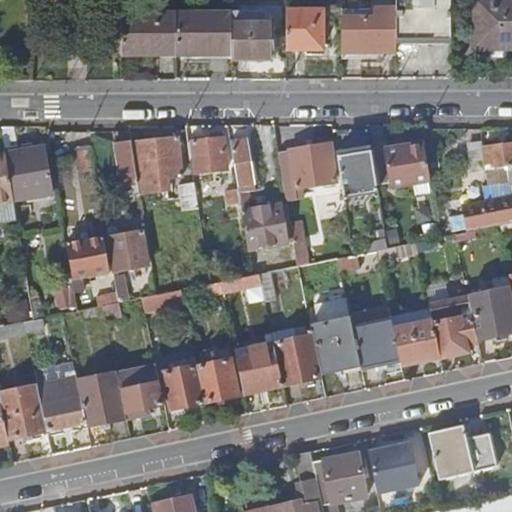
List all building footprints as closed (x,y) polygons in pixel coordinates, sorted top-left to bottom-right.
[(396,39),(451,39),(450,0),(395,0),(395,9),(396,39)] [(511,0),(472,0),(473,49),(511,48),(511,0)] [(340,9),(341,51),(396,51),(396,39),(395,9),(340,9)] [(285,11),(285,49),(304,49),(305,54),(322,55),(322,50),(321,48),(321,11),(285,11)] [(121,12),(121,55),(151,55),(151,50),(176,50),(176,12),(121,12)] [(176,50),(176,54),(230,53),(230,23),(231,12),(176,12),(176,50)] [(230,53),(230,58),(273,58),(273,23),(230,23),(230,53)] [(23,146),(23,150),(18,151),(13,126),(0,126),(5,153),(13,200),(51,194),(43,147),(30,149),(30,145),(23,146)] [(129,130),(113,130),(115,141),(117,141),(114,145),(121,185),(138,182),(136,171),(135,161),(129,130)] [(195,172),(227,169),(223,132),(211,133),(211,140),(191,142),(195,172)] [(135,161),(136,171),(157,169),(164,168),(166,179),(182,177),(177,136),(135,141),(137,161),(135,161)] [(246,233),(248,249),(287,243),(280,205),(247,210),(250,204),(249,191),(254,190),(246,140),(230,142),(238,190),(246,233)] [(511,182),(511,181),(511,143),(481,147),(487,185),(511,182)] [(278,152),(282,179),(292,177),(295,189),(336,182),(330,144),(278,152)] [(384,149),(371,151),(377,185),(390,184),(390,186),(429,180),(423,144),(384,150),(384,149)] [(95,170),(91,145),(75,148),(79,172),(95,170)] [(337,156),(344,197),(378,191),(377,185),(371,151),(337,156)] [(0,235),(19,232),(15,213),(13,200),(5,153),(0,154),(0,235)] [(136,171),(138,182),(140,192),(161,188),(157,169),(136,171)] [(472,231),(501,225),(511,222),(511,181),(511,182),(511,185),(511,195),(463,205),(468,231),(472,231)] [(182,210),(198,207),(194,182),(178,184),(182,210)] [(234,235),(246,233),(238,190),(227,192),(234,235)] [(15,213),(19,232),(27,231),(23,211),(15,213)] [(290,222),(298,266),(308,264),(301,220),(290,222)] [(384,228),(386,242),(395,241),(392,227),(384,228)] [(142,231),(107,237),(113,272),(147,266),(142,231)] [(74,278),(72,278),(74,292),(84,290),(82,278),(109,273),(103,237),(68,243),(74,278)] [(139,286),(142,298),(157,295),(153,270),(141,272),(143,286),(139,286)] [(253,275),(220,282),(222,292),(261,284),(259,274),(253,275)] [(114,277),(116,292),(125,290),(123,276),(114,277)] [(469,296),(473,318),(478,340),(495,337),(511,332),(511,293),(511,289),(469,296)] [(473,318),(469,296),(428,304),(432,321),(440,358),(467,352),(465,345),(478,342),(478,340),(473,318)] [(319,326),(311,328),(312,335),(321,375),(360,367),(352,328),(346,299),(315,305),(319,326)] [(118,303),(102,306),(104,319),(121,315),(118,303)] [(315,305),(306,307),(311,328),(319,326),(315,305)] [(34,320),(23,322),(25,332),(42,329),(40,319),(34,320)] [(392,320),(352,328),(360,367),(361,369),(400,361),(392,320)] [(440,358),(432,321),(400,327),(408,364),(440,359),(440,358)] [(511,332),(495,337),(496,342),(511,338),(511,332)] [(265,335),(267,345),(274,343),(272,333),(265,335)] [(274,343),(283,386),(321,378),(321,375),(312,335),(274,343)] [(235,351),(244,395),(283,386),(274,343),(267,345),(235,351)] [(197,368),(205,403),(239,395),(231,360),(197,368)] [(155,366),(116,375),(126,419),(148,414),(147,408),(164,405),(155,366)] [(171,410),(205,403),(197,368),(197,366),(163,374),(171,410)] [(116,373),(76,381),(85,422),(86,426),(126,419),(116,375),(116,373)] [(66,385),(38,391),(46,430),(85,422),(76,381),(75,376),(65,379),(66,385)] [(37,386),(0,393),(0,405),(7,439),(46,430),(38,391),(37,386)] [(7,439),(0,405),(0,446),(9,445),(7,439)] [(485,415),(467,421),(472,434),(489,429),(485,415)] [(466,440),(463,428),(429,435),(439,482),(496,469),(489,435),(466,440)] [(420,488),(419,443),(375,443),(376,488),(420,488)] [(300,501),(266,509),(266,511),(319,511),(323,511),(322,505),(313,463),(311,452),(296,455),(304,496),(299,497),(300,501)] [(358,454),(313,463),(322,505),(366,497),(358,454)] [(511,511),(511,493),(426,511),(511,511)] [(193,511),(190,497),(153,505),(154,511),(193,511)]
